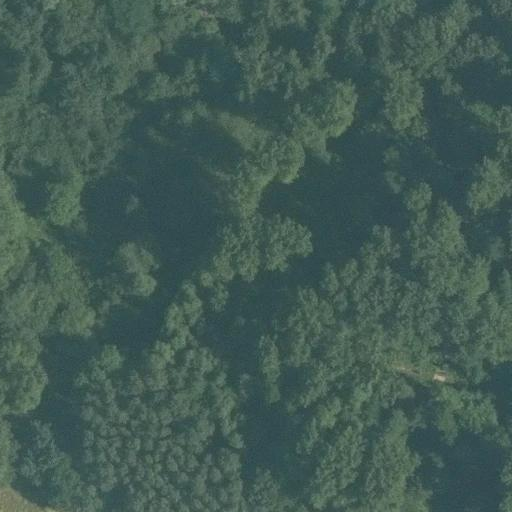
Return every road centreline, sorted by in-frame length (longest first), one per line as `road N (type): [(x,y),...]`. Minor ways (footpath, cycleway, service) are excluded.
road 1 (track): [(0,222),(424,387),(511,389)]
road 2 (unclassified): [(143,0),(275,46),(511,41)]
